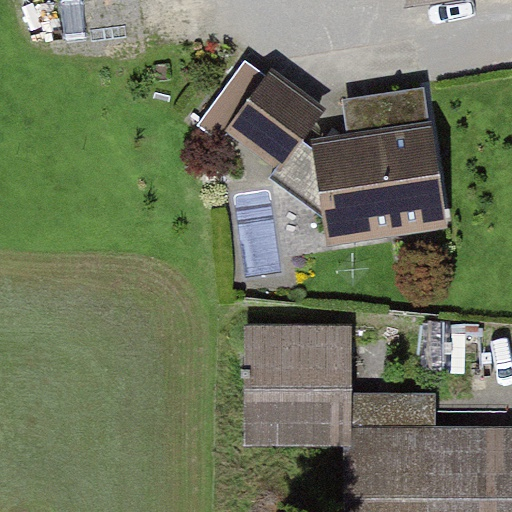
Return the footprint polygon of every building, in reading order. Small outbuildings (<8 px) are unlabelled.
[(267,80),(246,65),(200,127),(221,142),(267,80)] [(325,116),(271,78),(229,138),(283,177),(325,116)] [(427,92),(346,104),(351,139),(432,127),(427,92)] [(318,147),(333,248),(455,230),(440,129),(318,147)] [(354,330),(244,330),(244,452),(354,452),(354,330)] [(511,511),(511,430),(366,430),(365,511),(511,511)]
